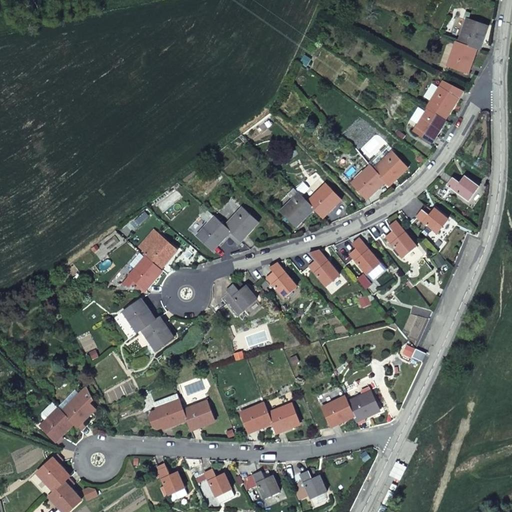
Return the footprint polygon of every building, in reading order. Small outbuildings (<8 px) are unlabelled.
[(480,41),(482,42),(486,34),(483,33),(486,25),(465,17),(462,26),(465,26),(459,42),(475,48),(477,49),(480,41)] [(475,48),(459,42),(455,41),(452,49),(455,50),(449,67),(466,72),(469,64),(472,65),(475,57),(472,56),(475,48)] [(300,62),(307,68),(309,64),(302,59),(300,62)] [(442,81),(438,88),(435,94),(437,95),(432,102),(428,109),(444,119),(448,113),(450,114),(455,106),(453,105),(457,98),(459,99),(464,91),(442,81)] [(435,94),(438,88),(432,84),(424,97),(432,102),(437,95),(435,94)] [(422,116),(425,111),(418,107),(411,119),(419,125),(424,117),(422,116)] [(440,127),(444,120),(444,119),(428,109),(427,109),(425,111),(422,116),(424,117),(419,125),(415,132),(431,142),(435,134),(437,136),(442,128),(440,127)] [(242,135),(239,137),(244,143),(247,140),(242,135)] [(387,159),(375,171),(384,180),(388,184),(394,178),(396,180),(402,174),(401,172),(407,166),(392,151),(386,157),(387,159)] [(384,180),(375,171),(369,165),(363,170),(365,172),(352,184),(366,198),(372,192),(374,194),(380,188),(378,186),(384,180)] [(447,185),(468,200),(479,186),(465,176),(459,183),(452,178),(447,185)] [(321,191),(309,203),(313,208),(322,216),(328,210),(330,212),(336,206),(334,204),(340,198),(325,183),(319,189),(321,191)] [(293,199),(299,193),(294,188),(288,194),(293,199)] [(313,208),(309,203),(299,193),(293,199),(294,200),(282,212),(295,226),(302,220),(303,221),(309,215),(307,214),(313,208)] [(245,233),(248,235),(254,229),(252,227),(257,221),(242,206),(236,212),(238,214),(226,227),(229,230),(239,239),(245,233)] [(427,206),(423,210),(429,215),(432,211),(427,206)] [(429,215),(423,210),(422,210),(416,217),(437,233),(448,219),(435,208),(432,211),(429,215)] [(229,230),(226,227),(213,216),(208,222),(210,223),(198,237),(212,249),(218,243),(220,245),(226,238),(224,236),(229,230)] [(403,257),(416,246),(395,220),(388,226),(392,231),(386,237),(403,257)] [(371,233),(377,240),(383,235),(378,227),(371,233)] [(242,241),(248,235),(245,233),(239,239),(242,241)] [(165,262),(167,264),(173,257),(171,255),(177,249),(160,235),(155,241),(157,243),(145,256),(160,268),(165,262)] [(367,275),(380,263),(359,238),(352,244),(357,249),(350,254),(367,275)] [(214,251),(220,245),(218,243),(212,249),(214,251)] [(326,286),(340,275),(319,250),(309,253),(316,261),(309,266),(326,286)] [(139,262),(144,257),(139,253),(130,264),(136,270),(141,264),(139,262)] [(156,277),(162,270),(160,268),(145,256),(144,257),(139,262),(141,264),(136,270),(130,277),(129,276),(122,283),(126,287),(139,289),(141,287),(145,289),(150,283),(152,285),(158,278),(156,277)] [(433,270),(425,260),(406,276),(413,286),(433,270)] [(386,270),(380,263),(367,275),(371,279),(376,279),(386,270)] [(297,286),(280,266),(277,264),(268,268),(273,273),(266,278),(283,298),(297,286)] [(265,280),(259,285),(262,289),(268,284),(265,280)] [(237,315),(257,299),(246,285),(243,287),(239,283),(236,284),(234,286),(233,284),(227,290),(230,294),(223,299),(237,315)] [(368,288),(374,295),(378,292),(372,284),(368,288)] [(144,307),(139,300),(124,310),(134,325),(132,326),(137,333),(143,329),(155,321),(150,314),(152,313),(147,305),(144,307)] [(155,321),(143,329),(153,343),(151,345),(156,351),(174,339),(169,332),(171,331),(165,323),(163,325),(159,318),(155,321)] [(425,353),(416,349),(412,357),(422,361),(425,353)] [(82,420),(84,422),(91,415),(89,413),(95,408),(90,403),(93,400),(87,388),(85,387),(79,393),(74,399),(76,401),(63,413),(73,423),(76,426),(82,420)] [(74,399),(79,393),(76,390),(58,407),(63,413),(76,401),(74,399)] [(348,403),(354,415),(356,420),(364,417),(365,419),(374,415),(372,412),(379,409),(371,390),(363,393),(364,395),(348,403)] [(338,422),(339,424),(348,421),(347,418),(354,415),(348,403),(345,395),(337,399),(338,401),(323,408),(330,426),(338,422)] [(187,418),(184,411),(179,399),(172,401),(172,404),(151,412),(149,415),(154,427),(158,429),(163,427),(171,424),(172,427),(180,424),(179,421),(187,418)] [(200,405),(184,411),(187,418),(191,429),(199,426),(200,428),(208,425),(207,423),(215,420),(207,400),(199,402),(200,405)] [(52,413),(58,407),(53,402),(42,413),(42,417),(47,422),(54,415),(52,413)] [(241,414),(248,431),(257,428),(258,430),(265,427),(264,425),(272,422),(269,414),(264,402),(256,405),(257,407),(241,414)] [(285,407),(269,414),(272,422),(276,432),(284,429),(285,431),(293,428),(292,426),(300,422),(292,402),(284,405),(285,407)] [(67,428),(73,423),(63,413),(58,407),(52,413),(54,415),(47,422),(41,427),(54,440),(61,435),(62,437),(69,431),(67,428)] [(78,428),(84,422),(82,420),(76,426),(78,428)] [(57,465),(59,463),(54,456),(51,458),(57,465)] [(65,469),(59,463),(57,465),(51,458),(38,471),(49,484),(47,485),(54,492),(64,482),(66,480),(69,477),(63,471),(65,469)] [(185,488),(178,471),(172,474),(169,467),(167,468),(166,467),(158,471),(169,495),(185,488)] [(197,483),(208,478),(216,496),(217,496),(231,489),(232,489),(225,473),(221,475),(218,468),(214,470),(213,469),(194,477),(197,483)] [(291,485),(303,480),(311,498),(327,491),(320,475),(316,477),(313,470),(309,472),(308,471),(300,474),(300,473),(288,479),(291,485)] [(258,484),(264,498),(280,491),(273,476),(270,477),(265,479),(262,472),(261,471),(254,475),(258,484)] [(265,471),(262,472),(265,479),(270,477),(268,471),(265,471)] [(258,484),(254,475),(245,479),(249,489),(258,484)] [(70,488),(64,482),(54,492),(50,495),(61,507),(60,509),(62,511),(69,511),(81,501),(75,495),(77,493),(72,487),(70,488)] [(88,488),(82,490),(86,500),(98,495),(96,490),(88,488)] [(231,489),(217,496),(220,503),(234,496),(231,489)]
